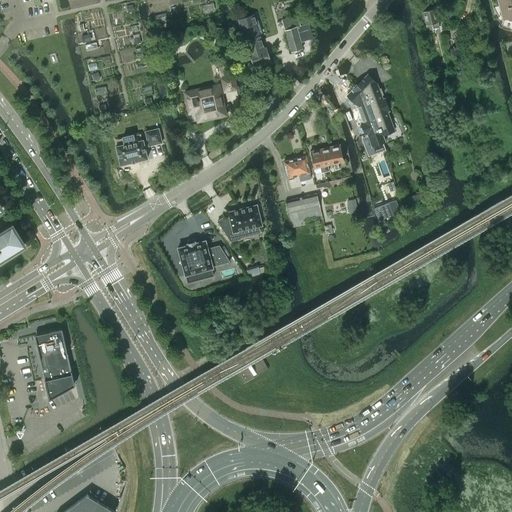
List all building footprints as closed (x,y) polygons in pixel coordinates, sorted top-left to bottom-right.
[(511,0),(498,0),(501,12),(499,13),(502,17),(503,19),(505,19),(510,21),(511,20),(511,0)] [(438,22),(434,9),(423,11),(427,30),(439,27),(438,22)] [(255,14),(238,20),(244,38),(245,38),(246,41),(245,41),(254,67),(270,62),(266,47),(264,48),(260,36),(259,37),(258,34),(261,33),(255,14)] [(291,51),(302,48),(301,42),(312,39),(308,23),(300,26),(297,15),(281,20),(291,51)] [(463,70),(457,45),(450,47),(456,72),(463,70)] [(368,75),(357,85),(367,94),(382,135),(394,131),(387,111),(389,111),(384,98),(382,99),(377,84),(368,75)] [(234,76),(222,79),(225,92),(236,89),(234,76)] [(226,115),(219,85),(184,92),(189,113),(196,111),(198,121),(226,115)] [(367,94),(357,85),(347,95),(356,105),(363,122),(361,122),(365,135),(367,134),(372,146),(385,142),(382,135),(367,94)] [(117,165),(144,159),(141,146),(145,145),(145,146),(158,143),(155,129),(142,132),(144,141),(140,142),(140,140),(131,142),(130,135),(119,137),(121,144),(112,146),(117,165)] [(334,145),(330,147),(333,163),(335,169),(339,168),(337,162),(343,161),(340,144),(338,145),(338,144),(334,145)] [(325,148),(320,149),(325,171),(329,170),(327,164),(333,163),(330,147),(329,147),(328,146),(324,147),(325,148)] [(321,172),(325,171),(320,149),(315,150),(315,149),(311,150),(311,151),(310,151),(314,167),(320,166),(321,172)] [(306,156),(295,158),(299,177),(306,176),(307,179),(311,178),(306,156)] [(299,177),(295,158),(284,161),(288,180),(294,178),(293,176),(299,175),(299,177)] [(352,176),(336,179),(337,184),(353,180),(352,176)] [(316,189),(330,186),(329,181),(315,184),(316,189)] [(317,193),(303,196),(306,209),(320,206),(317,193)] [(420,195),(409,198),(411,205),(422,202),(420,195)] [(323,220),(320,206),(306,209),(303,196),(285,201),(292,228),(323,220)] [(349,199),(349,212),(358,211),(357,198),(349,199)] [(396,199),(373,208),(380,226),(386,224),(384,219),(401,212),(396,199)] [(247,229),(258,226),(261,226),(262,225),(262,224),(257,206),(257,204),(256,205),(229,212),(229,211),(227,212),(228,213),(229,218),(224,219),(223,217),(217,221),(230,241),(240,238),(249,235),(247,229)] [(0,259),(24,245),(12,226),(0,233),(0,259)] [(195,272),(197,280),(198,280),(213,276),(211,268),(213,268),(212,266),(230,262),(219,245),(207,248),(205,240),(195,243),(195,241),(187,244),(187,245),(178,248),(185,275),(195,272)] [(247,270),(249,276),(260,273),(258,266),(252,267),(252,268),(247,270)] [(68,357),(69,357),(68,351),(67,351),(62,330),(34,336),(49,398),(74,384),(68,357)] [(268,369),(262,358),(238,372),(244,383),(268,369)] [(115,511),(87,495),(88,494),(87,494),(63,511),(115,511)]
